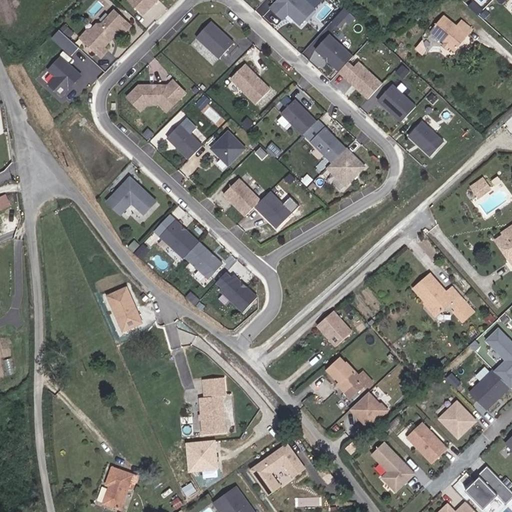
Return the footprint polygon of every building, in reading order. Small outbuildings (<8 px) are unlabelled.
[(160,0),(131,0),(146,14),(160,0)] [(306,0),(279,0),(272,8),(285,19),(290,14),(302,24),(316,9),(306,0)] [(83,36),(105,56),(111,50),(108,46),(115,38),(114,37),(116,34),(118,35),(124,28),(128,32),(134,25),(118,9),(105,22),(100,23),(95,28),(90,29),(83,36)] [(456,23),(444,12),(431,27),(444,39),(449,43),(454,48),(473,27),(461,17),(456,23)] [(222,29),(213,21),(199,36),(221,58),(236,42),(227,34),(226,35),(223,32),(224,31),(222,29)] [(83,47),(64,29),(56,37),(76,55),(83,47)] [(340,70),(354,55),(331,33),(317,48),(340,70)] [(417,46),(423,54),(431,49),(425,40),(417,46)] [(53,82),(66,95),(74,86),(73,82),(77,78),(79,80),(85,74),(65,55),(53,69),(59,75),(53,82)] [(369,98),(383,83),(360,61),(355,66),(349,61),(340,71),(354,84),(357,84),(358,86),(358,87),(369,98)] [(247,63),(233,78),(258,103),(272,89),(247,63)] [(176,105),(189,92),(176,79),(171,84),(163,84),(160,85),(158,86),(154,86),(152,84),(142,84),(130,96),(144,109),(150,104),(154,103),(162,103),(167,99),(170,99),(176,105)] [(391,110),(402,120),(416,105),(393,83),(378,99),(388,108),(389,107),(392,109),(391,110)] [(282,112),(304,134),(318,120),(306,108),(305,110),(303,108),(304,107),(302,105),(296,98),(282,112)] [(192,157),(205,144),(193,132),(200,126),(190,116),(170,135),(192,157)] [(422,119),(409,134),(431,154),(444,140),(422,119)] [(347,147),(326,126),(312,140),(333,161),(347,147)] [(247,147),(230,130),(213,147),(230,164),(247,147)] [(347,184),(366,165),(347,147),(328,165),(347,184)] [(133,175),(111,200),(124,213),(135,201),(147,212),(159,199),(148,189),(147,187),(143,187),(140,185),(142,183),(133,175)] [(235,200),(247,213),(263,198),(241,176),(226,191),(231,197),(236,198),(235,200)] [(487,180),(479,185),(485,194),(493,189),(487,180)] [(479,185),(475,188),(481,197),(485,194),(479,185)] [(272,189),(257,204),(268,215),(269,215),(279,226),(294,211),(272,189)] [(202,239),(178,217),(162,235),(185,257),(202,239)] [(511,241),(507,234),(499,240),(507,252),(511,258),(511,241)] [(225,261),(202,239),(188,254),(211,276),(225,261)] [(228,269),(219,279),(224,284),(222,287),(245,309),(259,294),(236,272),(233,274),(228,269)] [(451,293),(435,275),(418,289),(441,315),(452,305),(464,319),(475,309),(456,288),(451,293)] [(128,289),(109,297),(124,332),(143,324),(128,289)] [(353,331),(334,310),(315,327),(334,349),(353,331)] [(511,344),(498,330),(487,341),(507,362),(502,368),(501,367),(495,373),(510,388),(511,386),(511,344)] [(343,367),(341,368),(334,362),(321,373),(329,383),(331,382),(337,388),(334,391),(345,402),(357,391),(360,394),(367,387),(359,377),(355,380),(343,367)] [(499,399),(510,388),(492,370),(469,393),(486,411),(497,401),(495,399),(498,397),(499,399)] [(227,379),(207,381),(208,398),(203,399),(205,436),(227,434),(225,398),(229,398),(227,379)] [(364,397),(346,413),(363,432),(381,415),(364,397)] [(476,422),(456,402),(439,419),(458,439),(476,422)] [(406,437),(432,464),(447,449),(421,423),(406,437)] [(216,440),(184,443),(187,472),(219,469),(216,440)] [(381,477),(395,491),(413,473),(404,464),(403,465),(399,461),(400,460),(383,442),(371,454),(387,471),(381,477)] [(250,471),(268,496),(279,488),(269,474),(282,465),(292,478),(303,470),(286,446),(250,471)] [(505,505),(511,499),(511,492),(487,466),(477,476),(480,479),(476,483),(475,482),(465,492),(483,510),(497,497),(505,505)] [(333,480),(323,467),(317,472),(327,485),(333,480)] [(133,476),(112,469),(106,487),(110,488),(109,490),(107,490),(103,505),(121,511),(128,490),(132,492),(134,486),(130,485),(133,476)] [(251,511),(235,489),(213,505),(218,511),(219,511),(221,511),(251,511)] [(454,511),(447,505),(440,511),(474,511),(466,503),(460,509),(462,510),(459,511),(454,511)]
